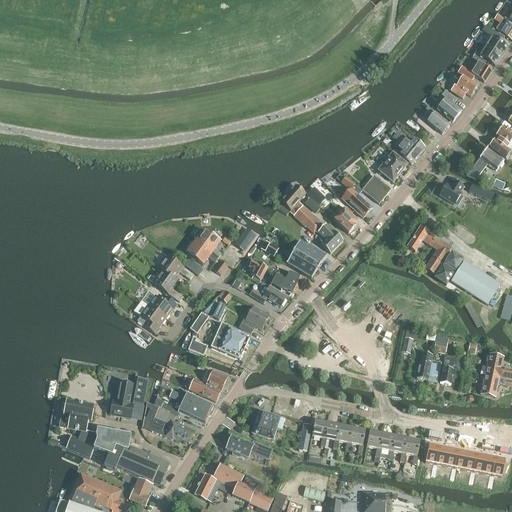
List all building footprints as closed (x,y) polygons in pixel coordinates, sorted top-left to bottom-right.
[(497,16),(494,20),(499,24),(495,30),(511,42),(511,41),(511,26),(507,23),(502,21),(503,20),(497,16)] [(485,27),(482,31),(492,38),(485,47),(501,58),(507,48),(501,44),(504,40),(485,27)] [(475,54),(472,59),(471,59),(478,64),(485,68),(486,68),(489,63),(494,67),(501,58),(485,47),(479,57),(475,54)] [(483,83),(491,72),(486,68),(485,68),(478,64),(471,74),(462,67),(458,73),(471,82),(474,78),(483,83)] [(478,87),(463,77),(456,88),(454,87),(450,92),(462,101),(466,95),(471,98),(478,87)] [(435,110),(452,123),(461,113),(452,106),(456,101),(445,92),(441,97),(444,99),(435,110)] [(449,127),(449,126),(434,114),(426,123),(442,136),(449,127)] [(509,133),(503,128),(496,137),(499,140),(496,143),(494,141),(489,148),(501,157),(505,159),(511,150),(511,131),(511,130),(509,133)] [(396,134),(393,138),(392,139),(397,142),(399,144),(417,159),(425,149),(424,148),(413,139),(409,144),(396,134)] [(399,157),(411,166),(417,159),(399,144),(397,142),(393,146),(401,153),(399,157)] [(465,176),(475,181),(487,166),(496,173),(504,163),(487,150),(486,150),(483,151),(481,153),(482,156),(465,176)] [(392,184),(407,166),(397,157),(392,153),(377,171),(392,184)] [(361,191),(379,206),(391,191),(373,177),(361,191)] [(346,179),(341,184),(350,192),(355,186),(346,179)] [(502,191),(505,185),(495,181),(492,187),(502,191)] [(453,206),(460,195),(459,194),(463,188),(455,184),(451,190),(446,186),(439,197),(453,206)] [(494,195),(472,185),(468,193),(490,203),(494,195)] [(289,213),(304,196),(302,194),(293,186),(278,203),(282,207),(289,213)] [(357,188),(355,186),(350,192),(342,201),(362,220),(372,209),(354,192),(357,188)] [(313,190),(307,195),(319,206),(324,201),(313,190)] [(320,209),(312,202),(308,206),(316,213),(320,209)] [(333,232),(326,226),(324,227),(298,204),(289,213),(288,213),(305,229),(306,228),(313,235),(315,234),(316,235),(317,234),(324,240),(320,245),(330,255),(343,242),(333,232)] [(334,221),(348,236),(355,228),(354,227),(356,225),(349,217),(351,215),(345,210),(343,212),(343,211),(342,212),(340,211),(338,213),(340,215),(334,221)] [(406,249),(415,254),(423,243),(436,252),(424,269),(434,276),(452,248),(450,247),(452,244),(438,234),(439,233),(434,230),(430,235),(420,228),(406,249)] [(195,243),(218,260),(221,255),(214,251),(220,244),(203,231),(195,243)] [(247,231),(235,247),(244,253),(256,237),(247,231)] [(278,250),(265,242),(261,250),(274,258),(278,250)] [(326,258),(307,246),(306,248),(297,242),(284,264),(310,280),(326,258)] [(218,260),(195,243),(186,254),(203,266),(208,259),(215,264),(218,260)] [(443,265),(455,273),(463,260),(452,253),(443,265)] [(193,276),(166,256),(156,269),(161,272),(174,281),(179,273),(189,281),(193,276)] [(249,279),(256,283),(258,280),(260,281),(267,269),(250,260),(246,266),(254,270),(251,276),(249,279)] [(191,261),(186,267),(198,277),(203,271),(191,261)] [(213,272),(220,277),(227,267),(221,262),(213,272)] [(463,263),(450,283),(487,307),(500,287),(463,263)] [(455,274),(442,265),(433,279),(446,287),(455,274)] [(227,279),(233,270),(229,267),(223,276),(227,279)] [(409,269),(408,272),(408,273),(418,278),(420,274),(420,273),(409,269)] [(178,283),(174,281),(161,272),(152,284),(179,303),(183,299),(172,291),(178,283)] [(297,296),(304,280),(288,274),(286,279),(276,274),(269,287),(280,294),(282,289),(288,291),(287,292),(297,296)] [(268,287),(266,287),(261,285),(256,293),(253,291),(249,297),(263,305),(267,300),(280,309),(286,299),(268,287)] [(232,298),(226,293),(220,299),(226,305),(232,298)] [(506,296),(500,319),(502,320),(506,321),(508,322),(511,307),(511,297),(509,296),(506,296)] [(154,297),(147,307),(165,320),(172,311),(173,312),(177,307),(163,297),(161,301),(154,297)] [(158,330),(165,321),(165,320),(147,307),(141,302),(134,312),(140,317),(139,317),(141,319),(138,323),(155,336),(159,331),(158,330)] [(203,314),(218,321),(225,308),(214,303),(203,314)] [(250,336),(251,335),(255,327),(261,331),(268,318),(252,309),(245,321),(243,320),(238,330),(250,336)] [(201,328),(207,319),(201,316),(200,315),(194,323),(201,328)] [(218,352),(239,362),(250,339),(229,329),(221,325),(215,339),(211,349),(218,352)] [(406,331),(404,339),(405,339),(412,341),(413,333),(406,331)] [(445,353),(447,339),(447,338),(436,337),(434,351),(445,353)] [(401,353),(402,353),(410,355),(413,341),(412,341),(405,339),(404,339),(401,353)] [(191,342),(187,351),(190,352),(202,358),(206,348),(191,342)] [(428,378),(431,362),(432,356),(421,354),(417,380),(428,382),(428,378)] [(489,356),(484,377),(511,382),(511,371),(501,369),(504,359),(489,356)] [(456,372),(458,360),(445,357),(440,384),(451,386),(453,372),(456,372)] [(431,362),(428,378),(439,380),(441,364),(431,362)] [(212,373),(206,385),(206,386),(220,393),(227,379),(212,373)] [(511,382),(484,377),(483,382),(480,396),(495,399),(498,386),(511,388),(511,387),(511,382)] [(148,382),(146,382),(135,380),(133,389),(119,386),(116,404),(112,403),(110,417),(130,421),(133,406),(143,408),(148,382)] [(215,404),(216,404),(216,403),(220,394),(193,382),(189,381),(185,389),(189,391),(189,392),(215,404)] [(215,408),(214,406),(187,394),(185,398),(172,392),(169,399),(182,404),(209,418),(209,417),(211,417),(215,408)] [(156,400),(153,406),(170,413),(171,410),(172,408),(163,404),(163,403),(156,400)] [(66,401),(64,416),(70,417),(68,430),(80,432),(77,439),(72,437),(67,449),(90,459),(93,451),(96,441),(95,437),(96,435),(88,434),(90,420),(92,420),(94,407),(66,401)] [(170,413),(153,406),(146,404),(142,429),(172,441),(173,438),(189,444),(194,432),(172,423),(175,417),(169,415),(170,413)] [(205,427),(209,418),(182,404),(177,414),(180,415),(205,427)] [(259,412),(256,423),(276,430),(280,418),(259,412)] [(325,449),(326,441),(324,441),(327,425),(315,422),(312,438),(321,440),(320,448),(325,449)] [(276,430),(256,423),(252,435),(273,442),(276,430)] [(324,441),(326,441),(334,442),(332,450),(337,451),(339,443),(337,443),(340,427),(327,425),(324,441)] [(337,443),(339,443),(346,445),(345,453),(349,453),(351,446),(349,445),(352,429),(340,427),(337,443)] [(349,445),(351,446),(359,447),(357,455),(362,456),(363,447),(362,447),(365,432),(352,429),(349,445)] [(93,451),(111,457),(112,455),(119,458),(122,451),(123,452),(124,451),(128,452),(130,437),(96,431),(96,435),(95,437),(96,441),(93,451)] [(369,433),(366,449),(376,451),(375,458),(379,459),(381,452),(379,451),(382,435),(369,433)] [(379,451),(381,452),(388,453),(387,461),(392,462),(393,454),(391,453),(394,438),(382,435),(379,451)] [(253,444),(252,447),(231,438),(230,441),(227,442),(226,446),(227,448),(226,451),(233,454),(232,456),(240,459),(241,457),(247,459),(249,453),(268,461),(272,451),(253,444)] [(309,440),(302,439),(301,438),(298,451),(306,453),(309,440)] [(391,453),(393,454),(401,455),(399,463),(404,464),(405,456),(404,456),(407,440),(394,438),(391,453)] [(404,456),(405,456),(413,458),(412,465),(416,466),(418,457),(417,457),(419,443),(407,440),(404,456)] [(432,471),(436,472),(437,467),(435,466),(438,449),(428,447),(425,464),(433,466),(432,471)] [(170,465),(131,448),(128,454),(123,452),(116,469),(159,488),(170,465)] [(444,468),(448,451),(438,449),(435,466),(437,467),(444,468)] [(454,470),(457,452),(448,451),(444,468),(452,470),(450,475),(454,476),(456,470),(454,470)] [(463,472),(466,454),(457,452),(454,470),(463,472)] [(472,474),(476,456),(466,454),(463,472),(470,473),(469,479),(473,480),(474,474),(472,474)] [(482,476),(485,458),(476,456),(472,474),(482,476)] [(491,477),(495,460),(485,458),(482,476),(489,477),(488,483),(492,483),(493,478),(491,477)] [(501,479),(505,462),(495,460),(491,477),(501,479)] [(265,511),(271,501),(263,496),(239,486),(243,478),(220,466),(212,480),(205,476),(195,496),(210,504),(221,484),(235,491),(232,496),(265,511)] [(61,494),(65,470),(56,468),(51,492),(61,494)] [(131,511),(133,507),(125,503),(127,500),(119,497),(121,493),(80,476),(68,502),(85,509),(92,511),(94,508),(102,511),(101,511),(131,511)] [(243,485),(254,490),(257,482),(246,477),(243,485)] [(129,502),(144,509),(149,499),(147,498),(151,488),(137,482),(135,489),(132,488),(130,492),(133,493),(129,502)] [(305,487),(303,497),(322,502),(325,492),(305,487)] [(290,500),(286,510),(285,511),(295,511),(299,503),(292,500),(295,493),(282,488),(279,496),(290,500)] [(384,511),(384,496),(364,495),(363,511),(384,511)] [(89,511),(59,501),(55,511),(89,511)] [(328,502),(326,511),(339,511),(341,503),(328,502)]
